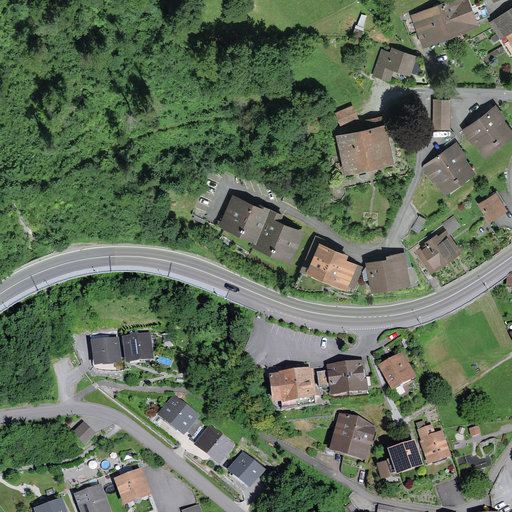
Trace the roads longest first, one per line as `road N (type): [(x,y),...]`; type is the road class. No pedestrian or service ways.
road 1 (primary): [(0,298),(76,264),(140,260),(296,312),(354,321),(419,310),(511,259)]
road 2 (residential): [(511,97),(418,92),(413,174),(381,245),(348,251),(281,207),(224,187),(211,217)]
road 3 (residential): [(234,511),(103,413),(0,418)]
road 4 (residential): [(434,511),(375,504),(319,469)]
